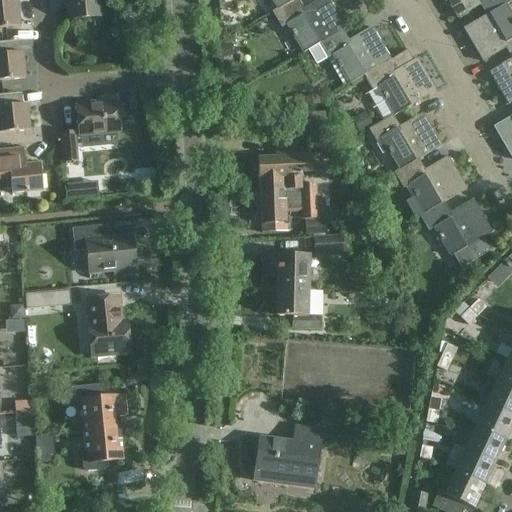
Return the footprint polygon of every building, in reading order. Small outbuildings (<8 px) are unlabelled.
[(0,0),(0,28),(19,27),(17,1),(6,2),(5,0),(0,0)] [(65,0),(67,20),(101,17),(99,0),(65,0)] [(272,0),(277,9),(292,0),(272,0)] [(292,0),(277,9),(272,12),(281,28),(286,24),(303,53),(318,44),(317,44),(342,30),(342,31),(345,29),(328,0),(318,0),(303,9),(297,0),(292,0)] [(446,0),(457,18),(480,5),(486,15),(505,4),(505,5),(511,1),(509,0),(446,0)] [(486,15),(463,28),(483,61),(505,48),(511,59),(511,58),(511,16),(505,5),(505,4),(486,15)] [(317,44),(318,44),(326,58),(332,55),(349,84),(363,75),(388,61),(391,60),(372,27),(348,41),(342,31),(342,30),(317,44)] [(10,42),(0,42),(0,81),(24,79),(22,53),(11,54),(10,42)] [(511,59),(488,72),(508,105),(511,102),(511,58),(511,59)] [(363,75),(372,90),(377,86),(393,117),(436,92),(417,59),(394,72),(388,61),(363,75)] [(0,95),(0,133),(29,131),(27,105),(16,106),(15,94),(0,95)] [(78,137),(120,133),(117,102),(75,106),(78,137)] [(369,130),(378,146),(382,152),(387,149),(399,170),(400,171),(418,160),(442,147),(422,114),(400,127),(393,116),(369,130)] [(511,116),(493,127),(511,159),(511,116)] [(309,144),(327,143),(326,122),(308,123),(309,144)] [(64,162),(77,161),(74,133),(61,134),(64,162)] [(25,166),(23,149),(0,150),(0,179),(10,179),(12,194),(43,191),(41,164),(25,166)] [(259,179),(260,191),(284,190),(284,191),(301,190),(302,220),(317,219),(316,196),(315,184),(302,185),(301,173),(322,172),(321,155),(308,156),(308,154),(290,155),(290,157),(256,159),(257,179),(259,179)] [(400,171),(399,170),(394,173),(403,189),(409,186),(414,194),(416,198),(407,203),(416,219),(419,217),(425,214),(444,203),(467,190),(448,157),(424,171),(418,160),(400,171)] [(98,183),(81,184),(82,197),(99,196),(98,183)] [(284,190),(260,191),(261,224),(286,223),(285,206),(297,205),(296,198),(285,198),(285,197),(284,191),(284,190)] [(425,214),(419,217),(428,232),(434,229),(450,257),(452,256),(460,269),(489,252),(482,239),(492,234),(473,201),(450,214),(444,203),(425,214)] [(325,219),(304,220),(305,235),(326,234),(325,219)] [(100,226),(71,229),(74,252),(86,250),(88,274),(114,272),(114,276),(136,274),(132,235),(102,238),(100,226)] [(313,253),(343,251),(342,237),(313,238),(313,253)] [(276,284),(276,290),(307,292),(307,266),(301,266),(301,255),(262,254),(262,277),(279,278),(279,284),(276,284)] [(307,292),(276,290),(275,316),(291,317),(291,329),(320,330),(320,316),(306,316),(307,292)] [(50,304),(36,293),(25,306),(39,318),(50,304)] [(86,299),(91,357),(129,353),(126,321),(121,322),(118,296),(86,299)] [(477,300),(468,309),(476,316),(485,307),(477,300)] [(476,316),(468,309),(459,318),(467,325),(476,316)] [(447,344),(441,356),(451,360),(456,349),(447,344)] [(451,360),(441,356),(436,367),(446,372),(451,360)] [(511,362),(507,360),(496,382),(511,389),(511,362)] [(511,389),(496,382),(485,404),(511,416),(511,389)] [(81,401),(84,432),(120,428),(119,417),(126,416),(124,396),(104,398),(102,384),(74,387),(75,401),(81,401)] [(430,397),(428,410),(438,412),(441,399),(430,397)] [(511,416),(485,404),(475,427),(504,441),(511,424),(511,416)] [(438,412),(428,410),(425,422),(436,424),(438,412)] [(256,469),(254,481),(297,487),(299,474),(314,476),(318,447),(320,430),(298,427),(296,444),(259,439),(259,440),(253,439),(251,451),(257,452),(255,468),(256,469)] [(475,427),(464,449),(494,463),(504,441),(475,427)] [(120,428),(84,432),(86,452),(80,452),(81,464),(82,467),(84,470),(88,472),(104,470),(104,462),(122,460),(120,428)] [(34,449),(54,447),(53,435),(33,437),(34,449)] [(420,446),(418,459),(429,461),(431,448),(420,446)] [(464,449),(454,472),(483,485),(494,463),(464,449)] [(454,472),(443,494),(438,491),(431,506),(443,511),(462,511),(465,506),(472,509),(483,485),(454,472)] [(423,511),(427,494),(412,492),(408,511),(423,511)]
